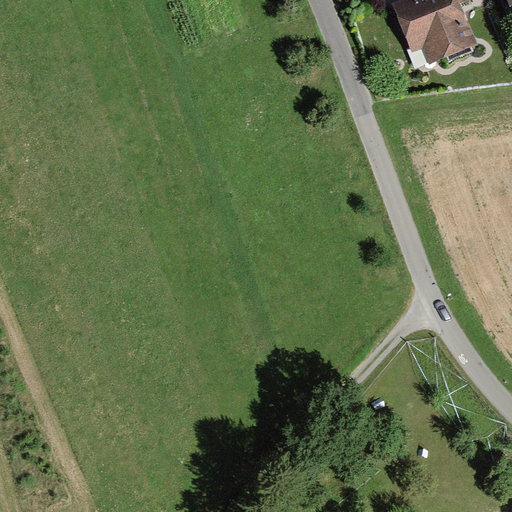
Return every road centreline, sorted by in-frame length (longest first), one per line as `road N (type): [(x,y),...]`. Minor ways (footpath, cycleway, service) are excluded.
road 1 (residential): [(321,0),(434,304),(511,410)]
road 2 (track): [(434,304),(399,330),(232,511)]
